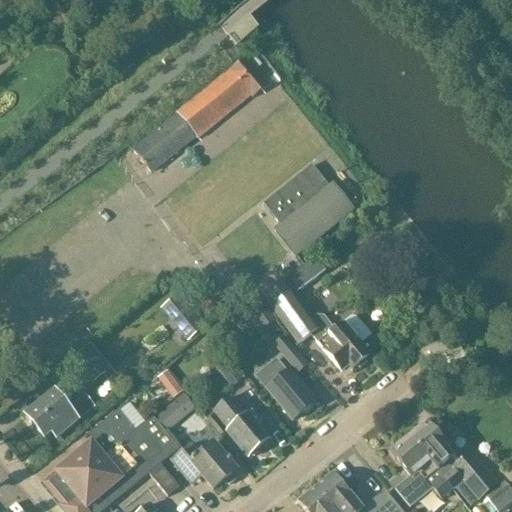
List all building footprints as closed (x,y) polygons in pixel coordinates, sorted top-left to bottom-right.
[(151,175),(196,138),(197,140),(250,98),(252,100),(268,87),(246,59),(177,114),(179,116),(133,153),(151,175)] [(312,167),(263,206),(279,227),(328,188),(312,167)] [(295,259),(354,213),(333,186),(274,233),(295,259)] [(351,319),(335,332),(323,317),(313,316),(296,294),(325,273),(311,254),(302,260),(305,265),(261,298),(297,348),(311,337),(318,346),(342,375),(349,369),(352,373),(355,371),(359,371),(368,365),(368,361),(371,358),(361,346),(371,337),(357,320),(351,319)] [(201,308),(211,320),(223,310),(213,298),(201,308)] [(203,330),(187,311),(172,324),(188,343),(203,330)] [(272,347),(297,376),(308,366),(283,337),(272,347)] [(419,354),(435,379),(454,366),(437,342),(419,354)] [(97,380),(113,368),(94,343),(78,355),(97,380)] [(159,378),(174,400),(184,393),(170,371),(159,378)] [(266,390),(293,422),(302,414),(307,416),(313,410),(312,406),(316,403),(289,371),(266,390)] [(83,393),(64,408),(53,394),(24,418),(44,442),(52,436),(56,442),(78,424),(77,423),(95,409),(83,393)] [(158,418),(171,432),(197,408),(184,394),(158,418)] [(251,414),(247,418),(231,399),(212,414),(228,434),(227,435),(248,460),(251,458),(254,458),(259,455),(258,451),(270,442),(260,429),(260,425),(251,414)] [(55,475),(43,484),(62,507),(61,509),(63,511),(105,511),(149,475),(160,467),(179,452),(165,434),(152,418),(136,431),(119,410),(95,430),(88,436),(94,443),(91,445),(55,475)] [(443,431),(436,436),(427,424),(409,439),(429,464),(454,492),(455,491),(470,509),(498,486),(471,453),(459,463),(447,449),(454,444),(454,440),(447,432),(443,431)] [(429,464),(409,439),(391,454),(411,478),(406,482),(394,492),(409,510),(432,491),(441,503),(454,492),(429,464)] [(190,445),(169,464),(179,474),(191,489),(203,480),(213,492),(224,484),(226,486),(230,486),(236,481),(237,476),(235,474),(236,473),(213,445),(200,456),(190,445)] [(511,465),(501,475),(511,487),(511,465)] [(178,489),(160,467),(149,475),(167,499),(174,493),(178,490),(178,489)] [(400,511),(384,492),(362,511),(333,476),(315,490),(333,511),(400,511)] [(496,511),(501,511),(511,504),(511,492),(504,483),(485,498),(496,511)] [(333,511),(315,490),(298,505),(304,511),(333,511)]
